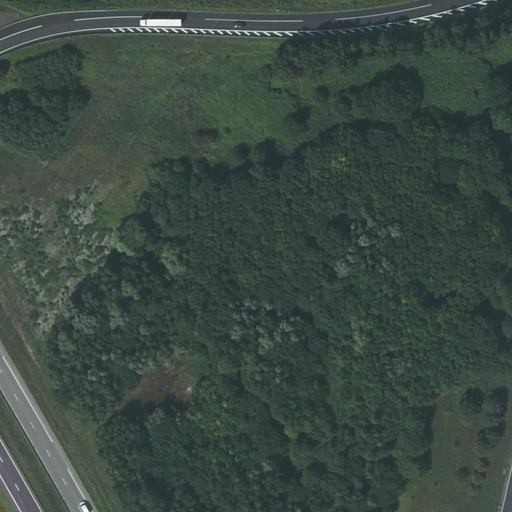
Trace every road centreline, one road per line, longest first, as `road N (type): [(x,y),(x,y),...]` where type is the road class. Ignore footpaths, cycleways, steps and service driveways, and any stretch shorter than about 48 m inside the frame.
road 1 (motorway): [(469,0),(322,25),(90,22),(0,45)]
road 2 (motorway): [(74,511),(0,377)]
